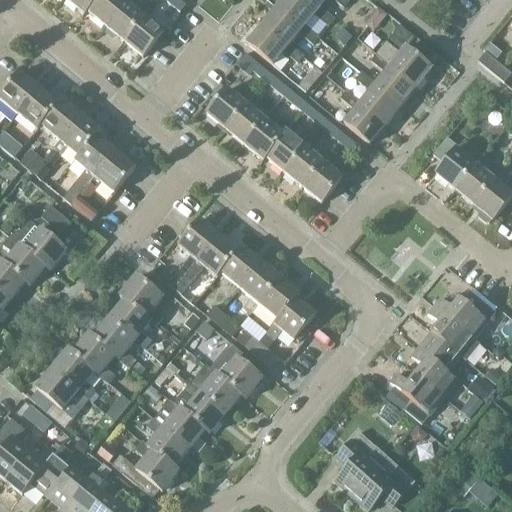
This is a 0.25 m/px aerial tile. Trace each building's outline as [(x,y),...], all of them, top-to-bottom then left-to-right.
[(67,0),(66,3),(84,18),(87,15),(99,0),(67,0)] [(106,30),(126,5),(120,0),(99,0),(87,15),(106,30)] [(186,9),(174,0),(162,0),(162,1),(180,16),(186,9)] [(301,0),(286,0),(277,11),(302,32),(304,29),(317,40),(325,29),(327,31),(334,23),(320,11),(318,14),(301,0)] [(301,0),(318,14),(320,11),(328,1),(343,12),(349,4),(343,0),(301,0)] [(124,46),(145,21),(126,5),(106,30),(124,46)] [(317,40),(304,29),(302,32),(277,11),(262,29),(288,50),(289,49),(298,38),(312,50),(319,41),(317,40)] [(378,13),(372,20),(377,24),(382,23),(386,19),(378,13)] [(145,21),(124,46),(143,61),(164,36),(145,21)] [(303,60),(289,49),(288,50),(262,29),(247,48),(272,69),(282,57),(297,68),(303,60)] [(431,74),(404,53),(406,51),(415,41),(400,29),(391,39),(392,40),(386,47),(377,58),(391,69),(389,71),(416,93),(431,74)] [(478,65),(496,80),(504,71),(486,56),(478,65)] [(389,71),(391,69),(377,58),(371,66),(385,77),(376,88),(374,90),(401,111),(416,93),(389,71)] [(258,69),(253,75),(266,86),(271,79),(272,77),(260,67),(258,69)] [(308,96),(323,76),(314,69),(298,90),(308,96)] [(511,78),(504,71),(496,80),(504,87),(511,78)] [(374,90),(376,88),(362,77),(355,85),(369,96),(361,107),(359,109),(386,130),(401,111),(374,90)] [(0,104),(17,118),(38,93),(19,78),(0,100),(0,104)] [(290,94),(271,79),(265,86),(283,101),(290,94)] [(228,94),(207,119),(226,134),(246,109),(245,109),(254,98),(246,91),(237,102),(228,94)] [(37,134),(40,130),(57,109),(38,93),(17,118),(37,134)] [(308,110),(290,94),(283,101),(302,117),(308,110)] [(359,109),(361,107),(347,96),(340,104),(354,115),(344,127),(371,149),(386,130),(359,109)] [(57,109),(40,130),(59,145),(80,119),(61,104),(57,109)] [(244,149),(264,124),(246,109),(226,134),(244,149)] [(327,125),(308,110),(302,117),(321,132),(327,125)] [(59,145),(54,151),(61,157),(66,151),(79,162),(100,136),(80,119),(59,145)] [(264,124),(244,149),(262,164),(265,161),(286,136),(292,129),(282,121),(273,131),(264,124)] [(346,141),(327,125),(321,132),(340,148),(346,141)] [(2,137),(0,139),(0,151),(1,152),(18,131),(11,126),(2,137)] [(284,177),(304,151),(286,136),(265,161),(284,177)] [(86,174),(62,202),(71,209),(80,199),(89,188),(95,181),(115,156),(97,141),(79,162),(76,165),(86,174)] [(346,141),(340,148),(359,163),(364,156),(346,141)] [(466,143),(457,154),(437,179),(455,194),(476,169),(484,158),(466,143)] [(303,192),(327,162),(319,155),(315,160),(304,151),(284,177),(303,192)] [(19,166),(26,172),(33,178),(43,165),(45,163),(32,152),(19,166)] [(135,172),(115,156),(95,181),(89,188),(95,193),(101,186),(115,197),(135,172)] [(476,169),(455,194),(474,209),(494,184),(484,175),(490,167),(483,161),(476,169)] [(327,162),(303,192),(322,208),(343,182),(331,173),(335,168),(327,162)] [(50,170),(43,165),(33,178),(39,183),(50,170)] [(494,184),(474,209),(480,214),(478,217),(479,220),(485,226),(489,226),(491,223),(493,224),(511,200),(511,197),(503,190),(509,182),(501,175),(494,184)] [(87,204),(80,199),(71,209),(91,225),(100,215),(87,204)] [(69,227),(50,211),(41,222),(60,238),(69,227)] [(14,237),(10,242),(23,254),(46,272),(50,275),(66,256),(54,246),(60,238),(41,222),(29,226),(23,234),(14,237)] [(190,260),(168,287),(175,293),(217,240),(198,224),(177,249),(190,260)] [(217,240),(175,293),(182,299),(204,271),(217,281),(220,278),(237,256),(217,240)] [(46,272),(23,254),(10,242),(3,250),(13,259),(4,270),(25,288),(30,292),(46,272)] [(237,256),(220,278),(239,294),(261,266),(242,250),(237,256)] [(0,266),(0,296),(11,306),(25,288),(4,270),(0,266)] [(261,266),(239,294),(259,309),(281,282),(261,266)] [(137,281),(120,302),(124,305),(151,327),(156,331),(163,323),(153,315),(168,296),(156,287),(151,293),(137,281)] [(281,282),(259,309),(279,326),(297,302),(300,298),(281,282)] [(474,343),(495,318),(467,295),(460,304),(453,299),(446,308),(440,303),(433,312),(473,344),(474,343)] [(0,318),(11,306),(0,296),(0,318)] [(279,326),(268,338),(274,343),(281,334),(295,345),(316,318),(314,317),(317,314),(316,310),(311,306),(307,306),(305,309),(297,302),(279,326)] [(142,338),(151,327),(124,305),(108,324),(135,346),(145,354),(152,345),(142,338)] [(400,321),(415,330),(424,317),(409,307),(400,321)] [(206,320),(213,326),(222,316),(214,310),(206,320)] [(433,312),(427,320),(438,329),(430,339),(459,362),(461,359),(466,363),(479,347),(474,343),(473,344),(433,312)] [(228,321),(222,316),(213,326),(220,331),(228,321)] [(126,357),(135,346),(108,324),(93,343),(114,361),(129,373),(136,365),(126,357)] [(237,343),(245,349),(253,356),(261,347),(253,340),(245,334),(237,343)] [(446,379),(447,378),(460,362),(459,362),(430,339),(417,355),(446,379)] [(114,361),(93,343),(88,340),(72,360),(94,377),(109,389),(115,381),(104,373),(114,361)] [(231,347),(208,373),(242,400),(246,404),(263,384),(244,369),(250,362),(231,347)] [(279,362),(261,347),(253,356),(272,371),(279,362)] [(94,377),(72,360),(67,355),(52,374),(88,403),(94,396),(85,389),(94,377)] [(457,386),(447,378),(446,379),(417,355),(411,363),(422,371),(414,381),(443,404),(457,386)] [(226,420),(242,400),(208,373),(205,370),(189,389),(198,397),(226,420)] [(38,396),(31,404),(45,416),(52,407),(72,423),(88,403),(52,374),(35,394),(38,396)] [(443,404),(414,381),(407,389),(396,380),(390,388),(401,397),(400,398),(410,406),(403,414),(422,429),(443,404)] [(226,420),(198,397),(189,389),(183,397),(174,409),(183,416),(206,435),(211,438),(226,420)] [(206,435),(183,416),(174,409),(169,405),(163,412),(172,420),(162,432),(190,455),(206,435)] [(0,480),(6,485),(30,456),(21,449),(29,439),(12,425),(0,439),(0,445),(9,453),(0,464),(0,480)] [(190,455),(162,432),(153,425),(147,432),(156,439),(147,450),(175,473),(190,455)] [(100,447),(112,455),(120,444),(108,436),(100,447)] [(352,501),(378,472),(387,462),(377,453),(359,437),(340,458),(351,469),(335,487),(352,501)] [(90,450),(80,441),(74,449),(84,457),(90,450)] [(30,456),(6,485),(22,499),(30,488),(55,460),(61,452),(57,449),(50,456),(38,446),(30,456)] [(121,458),(112,469),(152,501),(157,495),(161,498),(179,477),(175,473),(147,450),(142,447),(135,455),(144,462),(137,472),(121,458)] [(55,460),(30,488),(48,503),(72,474),(65,468),(73,459),(62,451),(61,452),(55,460)] [(387,462),(378,472),(352,501),(364,511),(372,511),(385,498),(396,508),(415,486),(397,470),(387,462)] [(59,511),(68,511),(98,477),(90,470),(81,481),(72,474),(48,503),(59,511)] [(96,511),(106,501),(97,494),(106,484),(98,477),(68,511),(96,511)] [(106,501),(96,511),(140,511),(123,498),(114,508),(106,501)]
